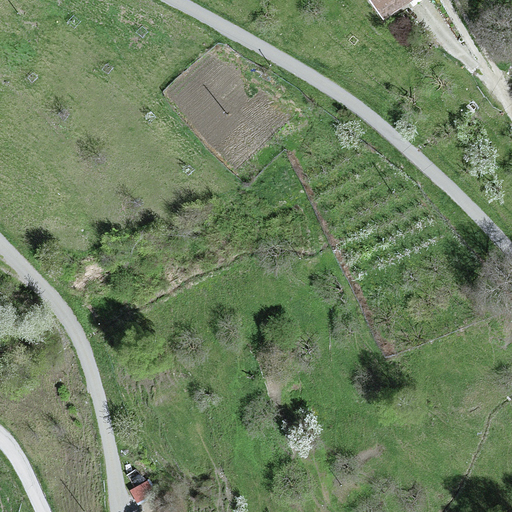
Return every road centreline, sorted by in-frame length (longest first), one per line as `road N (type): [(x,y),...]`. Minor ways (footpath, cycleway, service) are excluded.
road 1 (unclassified): [(511,253),(357,106),(173,0)]
road 2 (unclassified): [(0,242),(75,330),(94,380),(118,511)]
